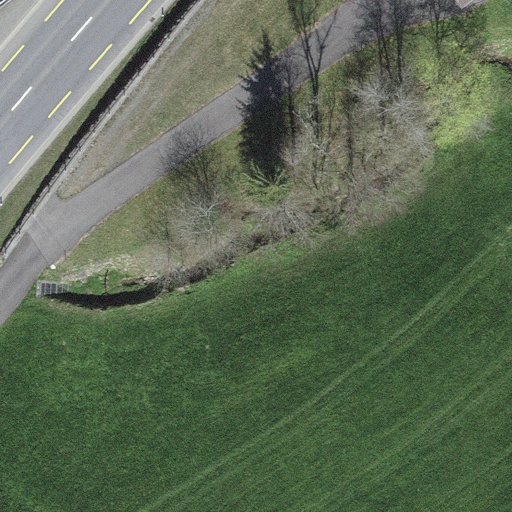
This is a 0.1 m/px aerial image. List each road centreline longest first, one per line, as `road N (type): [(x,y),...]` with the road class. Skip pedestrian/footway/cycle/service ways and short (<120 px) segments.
road 1 (track): [(0,292),(72,228),(254,112),(368,24)]
road 2 (primary): [(0,124),(106,0)]
